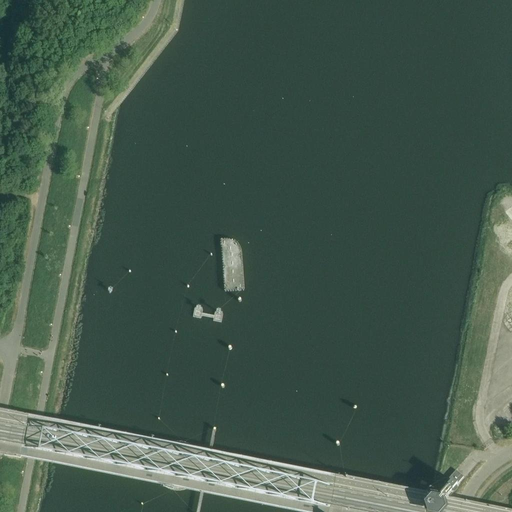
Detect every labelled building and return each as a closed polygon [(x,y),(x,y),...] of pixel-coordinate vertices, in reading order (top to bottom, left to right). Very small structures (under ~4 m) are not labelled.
[(221,239),(224,291),(244,290),(241,253),(241,249),(240,247),(238,244),(235,241),(232,240),(229,239),(221,239)] [(215,315),(202,313),(203,310),(195,308),(193,317),(201,319),(202,316),(214,318),(213,321),(221,322),(223,314),(216,312),(215,315)] [(500,344),(495,383),(505,384),(510,346),(500,344)] [(163,488),(172,492),(182,492),(191,488),(198,481),(202,471),(201,461),(197,452),(190,445),(181,442),(171,442),(162,446),(155,453),(151,462),(152,472),(156,481),(163,488)] [(463,477),(456,471),(443,485),(446,488),(443,491),(444,495),(448,496),(457,486),(456,485),(463,477)] [(344,511),(351,478),(334,475),(329,484),(324,508),(324,511),(344,511)]
